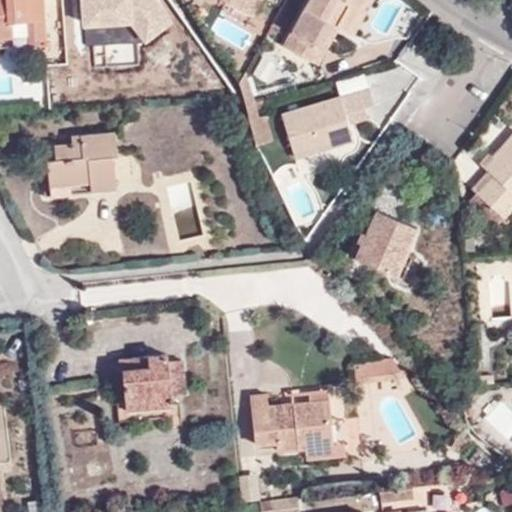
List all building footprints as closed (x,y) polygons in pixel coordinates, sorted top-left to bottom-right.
[(0,0),(0,37),(12,36),(11,20),(45,17),(43,0),(0,0)] [(222,0),(251,16),(260,0),(222,0)] [(308,0),(283,44),(311,61),(333,23),(339,27),(346,31),(363,0),(308,0)] [(375,1),(373,0),(363,0),(346,31),(354,36),(375,1)] [(11,20),(12,36),(31,36),(31,45),(47,43),(45,17),(11,20)] [(333,23),(311,61),(318,65),(339,27),(333,23)] [(252,72),(274,86),(285,69),(262,56),(252,72)] [(239,84),(247,106),(256,103),(246,76),(240,83),(239,84)] [(346,113),(365,107),(374,104),(369,89),(283,114),(296,158),(353,141),(348,122),(346,113)] [(256,103),(247,106),(262,143),(271,140),(266,117),(260,118),(256,103)] [(247,106),(245,111),(258,143),(262,143),(247,106)] [(367,116),(365,107),(346,113),(348,122),(367,116)] [(91,181),(91,189),(117,186),(114,154),(118,153),(116,131),(80,133),(80,141),(70,142),(53,143),(55,158),(47,159),(49,185),(91,181)] [(80,141),(80,133),(70,134),(70,142),(80,141)] [(487,171),(470,189),(503,216),(511,205),(511,134),(482,166),(487,171)] [(92,192),(91,189),(91,181),(49,185),(50,196),(92,192)] [(503,216),(470,189),(464,195),(496,225),(503,216)] [(352,254),(392,274),(401,252),(406,253),(418,229),(378,210),(366,234),(361,232),(352,254)] [(401,252),(392,274),(402,278),(412,256),(406,253),(401,252)] [(121,366),(123,383),(125,408),(171,404),(170,393),(185,391),(182,360),(167,361),(167,353),(131,356),(132,366),(121,366)] [(119,366),(121,366),(132,366),(131,356),(119,357),(119,366)] [(354,362),(357,381),(404,375),(393,357),(354,362)] [(451,382),(456,388),(467,381),(462,374),(451,382)] [(310,402),(330,400),(328,386),(308,389),(310,402)] [(277,450),(306,446),(335,443),(334,440),(330,400),(310,402),(292,403),(292,408),(281,409),(281,404),(269,406),(267,393),(251,395),(256,442),(276,440),(277,450)] [(171,404),(125,408),(126,417),(172,412),(171,404)] [(231,443),(229,423),(190,426),(191,446),(231,443)] [(335,443),(306,446),(307,457),(346,453),(344,439),(334,440),(335,443)] [(237,475),(242,500),(260,497),(254,471),(237,475)] [(413,488),(381,492),(382,502),(413,497),(413,488)] [(260,501),(261,511),(289,511),(297,511),(295,495),(260,501)] [(41,511),(38,497),(28,499),(30,511),(41,511)]
